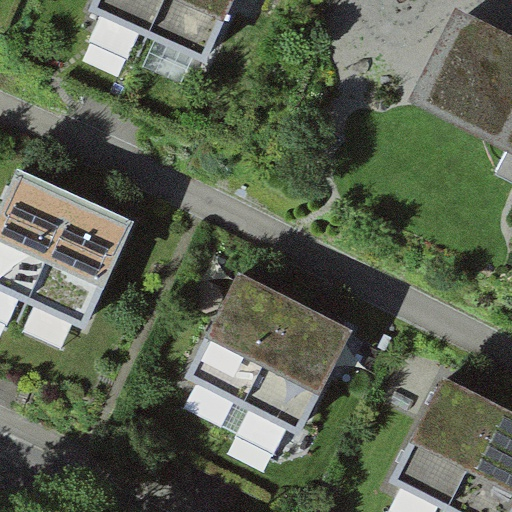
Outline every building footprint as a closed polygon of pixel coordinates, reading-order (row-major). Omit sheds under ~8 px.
[(250,0),(114,0),(109,12),(224,62),(250,0)] [(511,27),(475,10),(432,102),(511,139),(511,27)] [(150,219),(36,170),(0,252),(0,286),(102,330),(150,219)] [(370,325),(256,271),(205,380),(319,434),(370,325)] [(511,511),(511,402),(462,377),(409,479),(473,511),(511,511)]
